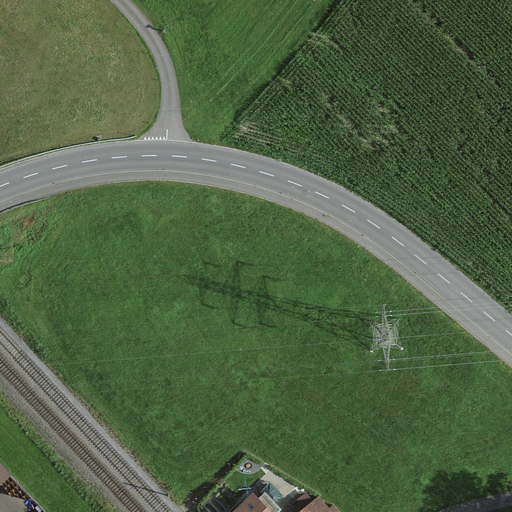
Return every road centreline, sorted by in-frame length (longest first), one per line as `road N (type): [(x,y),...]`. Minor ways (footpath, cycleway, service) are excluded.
road 1 (unclassified): [(511,335),(399,242),(314,190),(166,154)]
road 2 (unclassified): [(117,0),(164,59),(166,154)]
road 3 (unclassified): [(166,154),(67,165),(0,185)]
